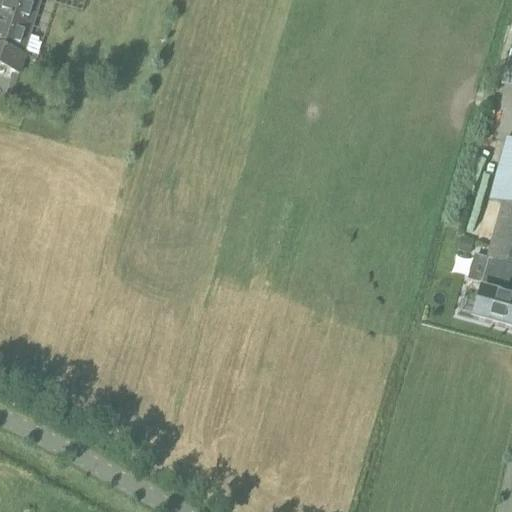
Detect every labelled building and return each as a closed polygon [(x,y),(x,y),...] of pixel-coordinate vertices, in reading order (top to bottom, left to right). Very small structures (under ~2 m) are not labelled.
[(37,0),(0,0),(0,74),(1,74),(3,71),(17,76),(23,59),(21,58),(40,1),(37,0)] [(511,52),(502,89),(511,91),(511,52)] [(482,287),(481,288),(482,289),(499,293),(506,266),(511,267),(511,141),(506,140),(489,200),(502,204),(486,261),(489,261),(482,287)] [(473,242),(460,238),(456,253),(469,257),(473,242)] [(480,292),(472,320),(511,331),(511,301),(498,297),(499,293),(497,293),(482,289),(481,293),(480,292)]
